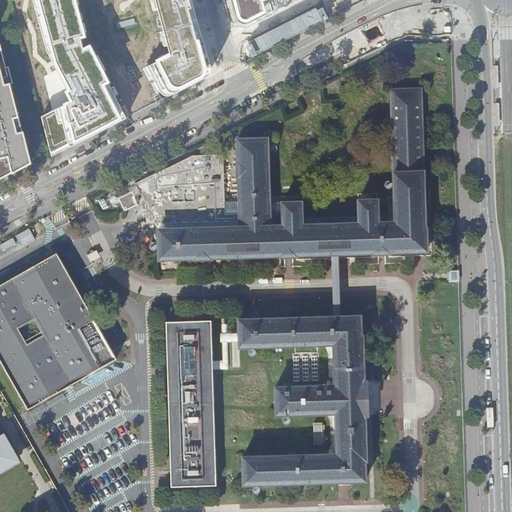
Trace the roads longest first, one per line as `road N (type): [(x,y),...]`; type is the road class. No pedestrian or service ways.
road 1 (primary): [(479,0),(503,511)]
road 2 (residential): [(0,213),(240,88)]
road 3 (residential): [(240,88),(369,19)]
